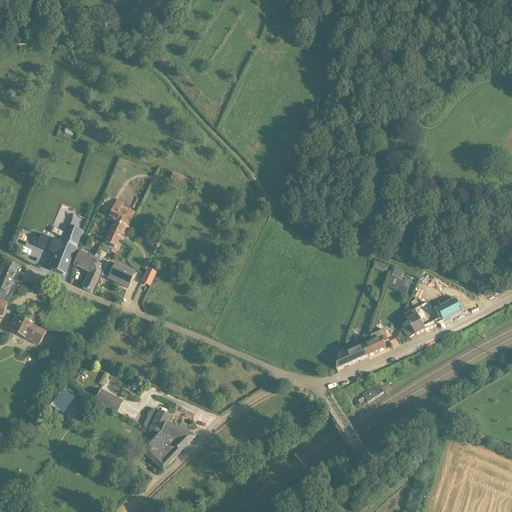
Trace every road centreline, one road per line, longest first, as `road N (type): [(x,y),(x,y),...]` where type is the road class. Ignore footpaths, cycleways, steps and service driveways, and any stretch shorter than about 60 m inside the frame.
road 1 (residential): [(36,274),(286,376)]
road 2 (residential): [(317,388),(511,299)]
road 3 (residential): [(127,511),(210,428),(286,376)]
road 4 (track): [(364,464),(414,429),(444,423),(511,450)]
road 5 (residential): [(313,511),(364,464),(323,399)]
